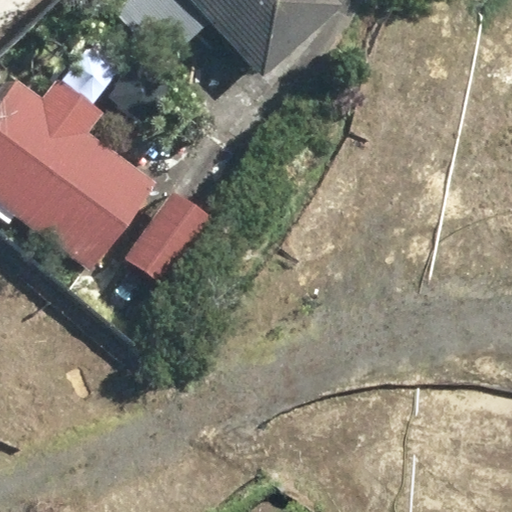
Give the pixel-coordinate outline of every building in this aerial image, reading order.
[(181,0),(260,79),(338,2),(336,0),(181,0)] [(511,51),(391,34),(377,132),(511,151),(511,51)] [(31,100),(2,81),(0,83),(0,215),(84,272),(144,185),(77,140),(94,115),(44,81),(31,100)] [(210,216),(173,187),(120,255),(157,284),(210,216)] [(0,476),(21,459),(0,434),(0,476)]
